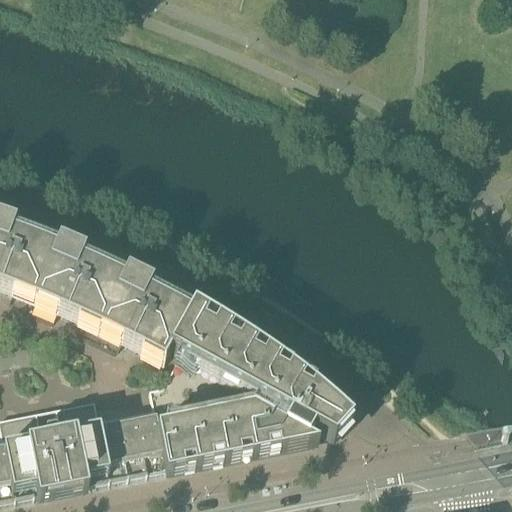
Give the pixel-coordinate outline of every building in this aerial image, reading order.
[(33,310),(56,255),(57,253),(33,243),(34,240),(33,240),(32,243),(12,235),(13,232),(12,232),(11,235),(0,231),(0,297),(10,301),(33,310)] [(57,253),(56,255),(33,310),(56,320),(76,329),(98,339),(125,283),(102,272),(103,270),(102,269),(101,272),(81,263),(82,260),(81,260),(80,263),(57,253)] [(169,360),(179,339),(191,317),(169,305),(170,302),(169,302),(168,305),(148,295),(150,292),(149,292),(148,294),(125,283),(98,339),(120,350),(140,360),(162,372),(169,360)] [(295,402),(299,394),(302,389),(289,379),(265,362),(241,347),(217,331),(191,316),(191,317),(179,339),(295,402)] [(178,365),(172,375),(307,448),(312,439),(332,450),(330,412),(311,397),(302,389),(299,394),(295,402),(179,339),(169,360),(178,365)] [(147,398),(151,418),(163,478),(164,484),(316,454),(308,449),(307,448),(172,375),(161,396),(147,398)] [(0,427),(0,449),(11,508),(12,508),(13,509),(14,509),(13,508),(31,504),(31,506),(32,505),(32,504),(35,503),(36,509),(86,499),(85,493),(88,493),(88,494),(89,494),(89,493),(107,489),(107,491),(108,491),(107,489),(125,485),(126,487),(127,487),(126,485),(144,482),(145,483),(146,483),(145,482),(163,478),(151,418),(96,429),(93,409),(54,417),(58,437),(39,441),(35,421),(0,427)] [(0,510),(11,508),(0,449),(0,510)]
